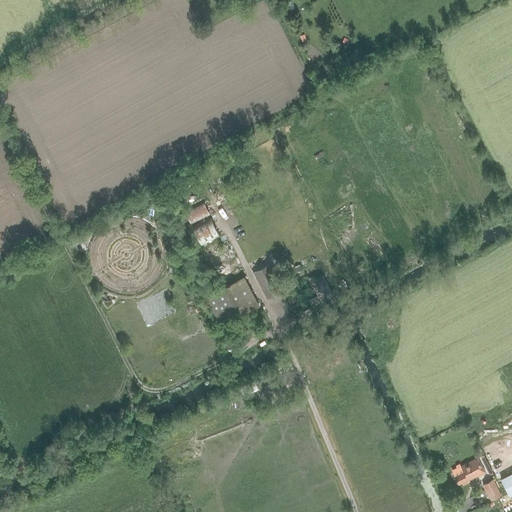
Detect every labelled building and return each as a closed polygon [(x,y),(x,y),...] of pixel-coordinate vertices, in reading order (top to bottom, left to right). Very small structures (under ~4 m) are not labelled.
[(204,200),(184,210),(191,224),(210,215),(204,200)] [(211,217),(192,226),(202,246),(221,236),(211,217)] [(213,254),(209,256),(221,279),(233,274),(221,250),(218,252),(215,251),(213,254)] [(300,263),(294,266),(297,272),(303,269),(300,263)] [(321,299),(332,293),(323,275),(316,278),(315,276),(312,278),(312,277),(284,292),(270,266),(254,274),(268,300),(280,294),(281,295),(283,295),(294,316),(322,302),(321,299)] [(243,276),(204,297),(220,326),(259,305),(243,276)] [(478,477),(485,473),(477,457),(461,466),(464,471),(454,476),(458,484),(461,483),(463,485),(470,481),(469,479),(477,475),(478,477)] [(511,473),(501,479),(509,494),(511,492),(511,473)] [(501,495),(493,479),(483,484),(491,500),(501,495)]
